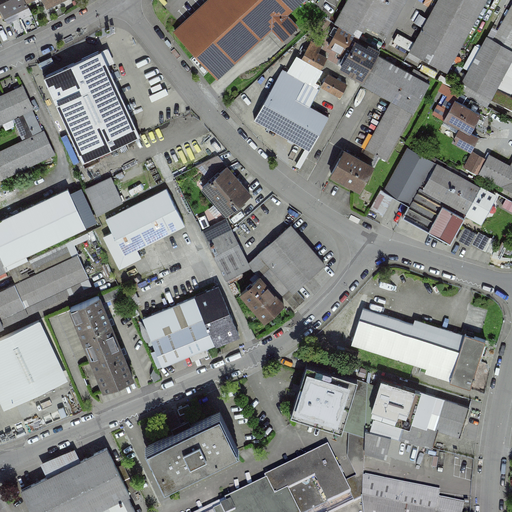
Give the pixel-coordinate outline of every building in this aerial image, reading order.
[(18,7),(20,11),(28,7),(27,3),(25,0),(0,0),(0,4),(4,14),(18,7)] [(25,0),(27,3),(33,0),(43,0),(47,8),(64,0),(25,0)] [(209,0),(175,31),(218,78),(273,28),(283,39),(298,26),(287,15),(303,0),(209,0)] [(398,0),(348,0),(336,23),(360,37),(366,26),(380,34),(398,0)] [(438,0),(414,43),(410,51),(448,71),(487,0),(438,0)] [(511,7),(494,41),(511,50),(511,7)] [(394,42),(410,51),(414,43),(399,34),(394,42)] [(346,59),(353,47),(335,37),(328,49),(346,59)] [(511,50),(494,41),(488,37),(463,82),(489,97),(491,98),(511,59),(511,50)] [(367,49),(355,43),(353,47),(346,59),(342,68),(364,80),(378,56),(380,53),(369,46),(367,49)] [(309,48),(302,60),(321,70),(327,58),(309,48)] [(101,51),(44,77),(84,162),(141,135),(101,51)] [(430,85),(378,56),(364,80),(362,84),(392,101),(398,91),(419,102),(420,103),(430,85)] [(283,69),(255,119),(310,151),(329,117),(297,98),(306,82),(283,69)] [(329,74),(322,86),(341,97),(348,85),(329,74)] [(489,97),(463,82),(458,91),(484,106),(489,97)] [(0,97),(0,124),(34,109),(23,86),(13,91),(0,97)] [(419,102),(398,91),(392,101),(385,114),(406,125),(419,102)] [(481,114),(456,100),(445,120),(465,131),(470,134),(470,133),(473,129),(481,114)] [(0,152),(0,179),(55,154),(44,131),(43,132),(35,114),(20,121),(29,139),(0,152)] [(386,160),(406,125),(385,114),(366,149),(386,160)] [(470,133),(470,134),(465,131),(458,143),(471,150),(478,137),(470,133)] [(481,188),(446,168),(409,148),(385,191),(394,196),(410,205),(419,187),(467,214),(481,188)] [(374,167),(345,151),(332,174),(332,175),(334,172),(342,176),(341,179),(361,190),(374,167)] [(486,160),(472,152),(464,168),(478,176),(486,160)] [(511,191),(511,166),(511,167),(490,155),(479,173),(511,191)] [(227,167),(217,156),(204,162),(217,176),(227,167)] [(448,165),(446,168),(481,188),(483,185),(448,165)] [(226,214),(227,215),(250,195),(244,187),(241,184),(242,183),(237,178),(236,178),(227,168),(228,168),(227,167),(217,176),(203,188),(204,189),(205,187),(227,213),(226,214)] [(111,178),(87,190),(99,214),(123,202),(111,178)] [(487,178),(483,185),(496,192),(499,185),(487,178)] [(467,214),(419,187),(410,205),(403,216),(451,243),(467,214)] [(496,196),(481,188),(467,214),(481,222),(496,196)] [(69,189),(0,220),(0,252),(8,270),(29,261),(26,255),(87,227),(69,189)] [(394,196),(385,191),(382,189),(375,201),(388,208),(394,196)] [(168,190),(107,220),(124,255),(185,224),(168,190)] [(208,242),(232,230),(227,219),(202,231),(208,242)] [(292,226),(260,253),(272,267),(291,288),(294,292),(325,265),(292,226)] [(464,227),(457,240),(470,247),(478,235),(464,227)] [(232,230),(208,242),(227,279),(251,267),(232,230)] [(479,234),(473,245),(484,251),(490,240),(479,234)] [(0,274),(8,270),(0,252),(0,274)] [(78,255),(0,291),(0,318),(0,319),(1,319),(89,278),(78,255)] [(291,288),(272,267),(260,277),(271,290),(277,285),(280,288),(278,289),(283,295),(291,288)] [(260,277),(241,294),(252,306),(254,304),(268,320),(285,304),(271,290),(260,277)] [(219,287),(196,296),(216,344),(239,335),(219,287)] [(299,292),(288,301),(297,312),(308,303),(299,292)] [(71,308),(89,350),(117,338),(99,296),(71,308)] [(164,366),(216,344),(196,296),(144,318),(164,366)] [(464,340),(364,308),(353,344),(452,376),(450,381),(471,388),(486,340),(466,334),(464,340)] [(0,370),(15,402),(61,380),(34,323),(40,320),(0,338),(0,370)] [(89,350),(105,390),(133,378),(117,338),(89,350)] [(359,380),(308,363),(292,414),(342,430),(342,429),(359,380)] [(470,407),(382,379),(373,409),(377,410),(439,430),(461,437),(470,407)] [(352,432),(366,437),(366,430),(368,383),(359,380),(342,429),(352,432)] [(439,430),(377,410),(370,431),(392,436),(433,447),(439,430)] [(175,434),(149,446),(168,485),(236,452),(217,413),(189,427),(175,434)] [(184,417),(170,424),(175,434),(189,427),(184,417)] [(370,431),(366,430),(366,437),(365,450),(387,456),(392,436),(370,431)] [(365,450),(366,437),(352,432),(351,458),(359,476),(364,473),(365,450)] [(108,448),(22,491),(32,511),(136,511),(128,495),(131,494),(117,467),(108,448)] [(350,493),(351,493),(346,482),(330,450),(239,495),(247,511),(282,511),(275,498),(289,492),(316,478),(329,504),(350,493)] [(117,467),(131,494),(131,495),(137,491),(124,464),(117,467)] [(363,498),(363,497),(364,477),(364,473),(359,476),(346,482),(351,493),(350,493),(355,502),(363,498)] [(441,493),(364,477),(363,497),(363,498),(364,511),(462,511),(464,504),(439,499),(441,493)] [(298,511),(289,492),(275,498),(282,511),(247,511),(239,495),(226,501),(228,506),(226,507),(223,508),(225,511),(298,511)]
